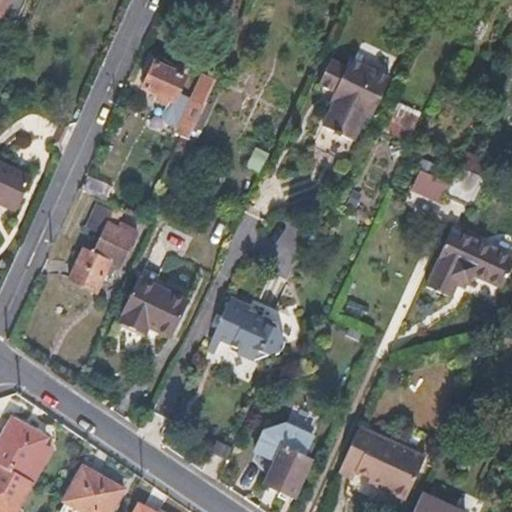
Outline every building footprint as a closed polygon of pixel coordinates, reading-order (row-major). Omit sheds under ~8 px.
[(0,0),(0,18),(1,19),(3,17),(16,23),(26,0),(0,0)] [(322,81),(338,89),(332,103),(336,105),(326,126),(341,133),(356,139),(367,116),(373,119),(393,76),(354,57),(350,65),(333,57),(322,81)] [(153,101),(165,107),(162,115),(163,118),(165,123),(178,129),(175,134),(190,141),(218,81),(204,75),(192,100),(178,93),(185,79),(154,65),(142,90),(155,96),(153,101)] [(409,135),(420,111),(398,101),(387,124),(409,135)] [(254,145),(244,165),(257,171),(267,151),(254,145)] [(31,177),(0,162),(0,204),(16,212),(31,177)] [(458,168),(451,184),(444,198),(472,211),(486,181),(458,168)] [(112,211),(97,204),(86,227),(101,234),(112,211)] [(112,211),(101,234),(93,253),(87,250),(74,281),(85,286),(97,292),(110,262),(121,268),(138,231),(124,225),(121,231),(116,229),(124,211),(114,206),(112,211)] [(511,268),(511,262),(450,234),(426,290),(438,295),(450,301),(456,286),(466,291),(471,281),(500,294),(511,268)] [(123,284),(111,278),(104,293),(116,299),(123,284)] [(189,303),(138,280),(123,314),(126,316),(123,324),(135,330),(147,336),(150,328),(173,338),(189,303)] [(231,297),(213,336),(207,349),(214,352),(220,340),(239,349),(238,353),(246,357),(255,361),(282,351),(286,344),(280,330),(271,326),(273,321),(251,311),(252,307),(231,297)] [(0,511),(14,511),(31,483),(23,478),(45,438),(12,419),(0,439),(0,511)] [(277,462),(266,485),(278,491),(294,498),(311,461),(305,458),(314,437),(287,424),(266,432),(256,452),(277,462)] [(425,458),(360,429),(341,472),(340,475),(352,481),(357,472),(371,479),(369,485),(393,495),(407,501),(425,458)] [(84,469),(65,502),(67,503),(62,511),(112,511),(124,492),(84,469)] [(456,511),(421,495),(412,511),(456,511)]
